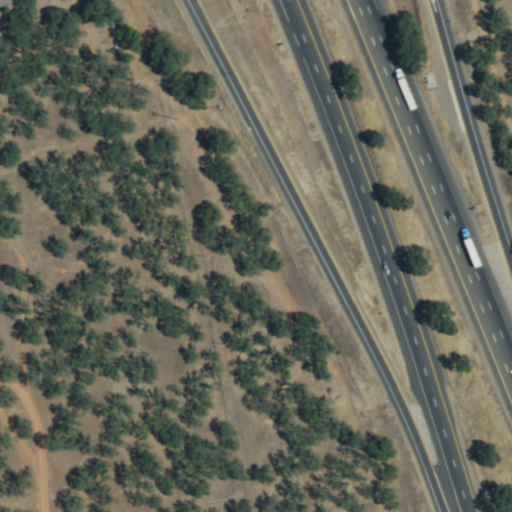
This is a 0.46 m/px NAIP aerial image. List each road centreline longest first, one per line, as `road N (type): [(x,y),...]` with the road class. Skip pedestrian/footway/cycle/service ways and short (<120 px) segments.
road 1 (motorway): [(185,0),(393,393),(442,511)]
road 2 (motorway): [(290,0),(416,340),(468,511)]
road 3 (motorway): [(511,359),(368,0)]
road 4 (motorway): [(511,250),(437,0)]
